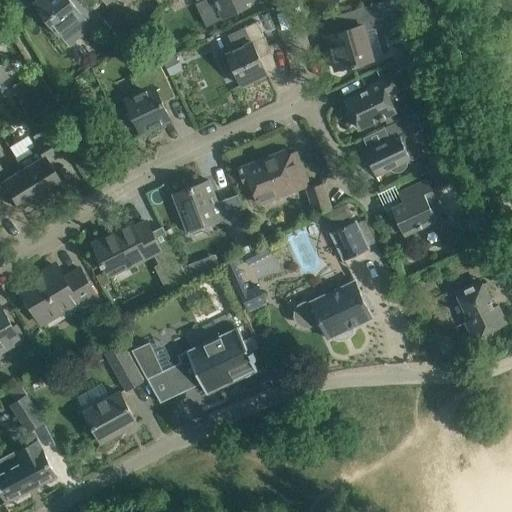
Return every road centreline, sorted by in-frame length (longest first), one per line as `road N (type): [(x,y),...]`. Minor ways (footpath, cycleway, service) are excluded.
road 1 (residential): [(511,366),(303,389),(235,413),(58,511)]
road 2 (residential): [(0,264),(146,169),(310,99)]
